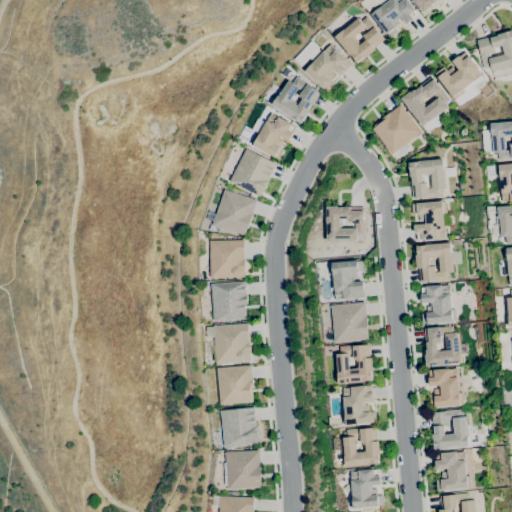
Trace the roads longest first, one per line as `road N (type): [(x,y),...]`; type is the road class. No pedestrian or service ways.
road 1 (residential): [(290,511),(272,246),(285,209),(308,164),(370,87),(482,0)]
road 2 (residential): [(333,131),(365,160),(382,190),(410,511)]
